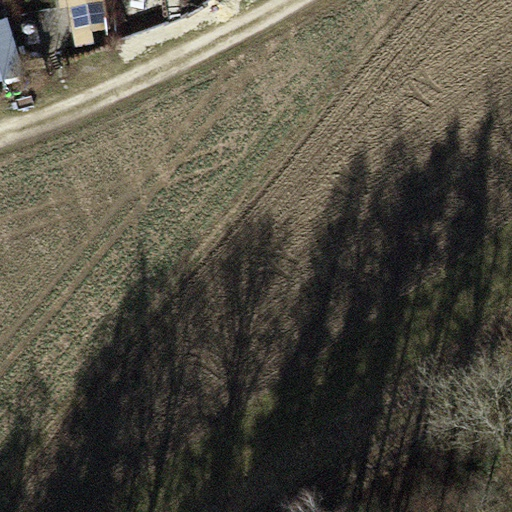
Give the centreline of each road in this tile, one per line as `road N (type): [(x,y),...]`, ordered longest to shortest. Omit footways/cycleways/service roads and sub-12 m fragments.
road 1 (track): [(223,511),(511,345)]
road 2 (track): [(0,130),(175,56),(274,0)]
